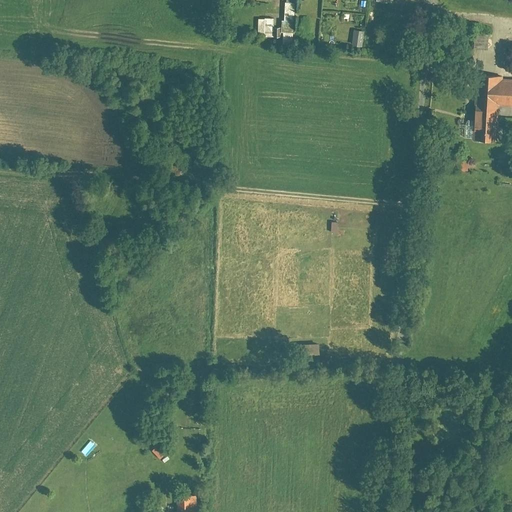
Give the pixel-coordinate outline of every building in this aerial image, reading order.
[(257,20),(257,38),(272,38),(272,20),(257,20)] [(353,28),(351,44),(360,45),(363,30),(353,28)] [(281,42),(291,42),(291,31),(281,31),(281,42)] [(472,47),(487,47),(487,32),(473,32),(472,47)] [(473,77),(474,142),(495,141),(495,109),(511,108),(511,83),(494,83),(494,77),(473,77)] [(455,160),(454,173),(465,173),(466,160),(455,160)] [(317,343),(295,342),(295,352),(317,352),(317,343)] [(156,445),(151,450),(159,458),(164,453),(156,445)] [(174,498),(174,511),(192,511),(193,497),(174,498)]
